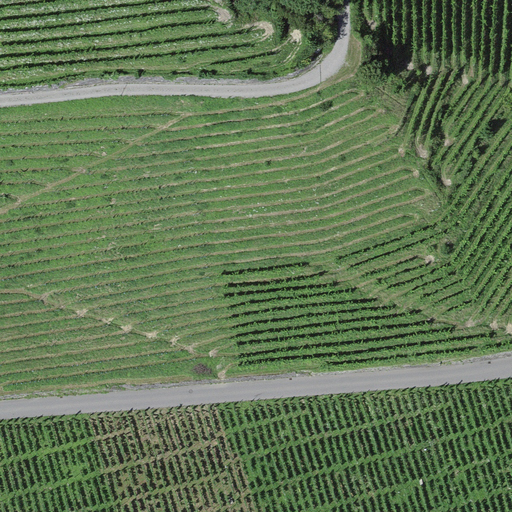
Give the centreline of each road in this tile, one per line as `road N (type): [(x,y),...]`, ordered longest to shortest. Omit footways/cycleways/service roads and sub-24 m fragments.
road 1 (unclassified): [(511,366),(0,411)]
road 2 (track): [(0,90),(294,79),(316,70),(340,35),(342,0)]
